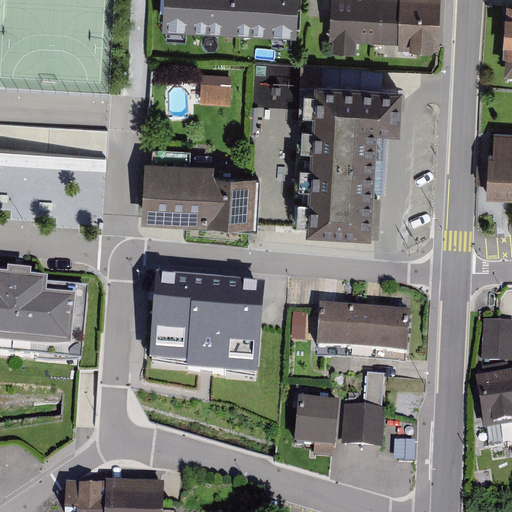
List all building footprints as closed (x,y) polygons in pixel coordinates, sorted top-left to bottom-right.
[(311,0),(170,0),(169,32),(310,38),(311,0)] [(448,0),(338,0),(337,43),(447,45),(448,0)] [(202,100),(232,103),(235,76),(205,73),(202,100)] [(413,134),(415,85),(320,81),(313,230),(382,232),(384,188),(386,132),(413,134)] [(0,166),(109,169),(110,131),(0,127),(0,166)] [(511,135),(495,135),(495,155),(490,155),(490,168),(483,168),(482,184),(488,184),(488,198),(511,198),(511,135)] [(221,162),(156,159),(153,221),(261,226),(263,179),(220,177),(221,162)] [(150,364),(188,367),(188,374),(258,380),(265,288),(157,280),(150,364)] [(89,290),(0,282),(0,355),(83,363),(89,290)] [(348,351),(350,309),(320,307),(317,349),(348,351)] [(381,311),(350,309),(348,351),(378,353),(381,311)] [(378,353),(408,356),(411,313),(381,311),(378,353)] [(511,323),(486,323),(486,367),(511,366),(511,323)] [(511,373),(482,379),(494,446),(511,442),(511,373)] [(340,404),(299,400),(295,446),(336,449),(340,404)] [(345,406),(342,447),(383,450),(386,409),(345,406)] [(78,511),(174,511),(174,484),(78,485),(78,511)]
